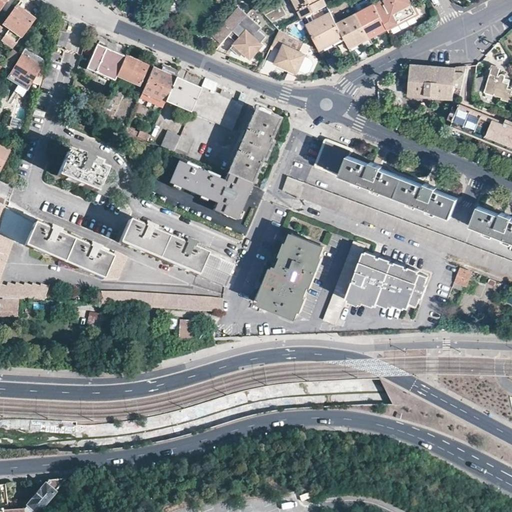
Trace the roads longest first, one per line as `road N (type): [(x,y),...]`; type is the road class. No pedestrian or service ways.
road 1 (secondary): [(511,436),(383,371),(331,355),(270,354),(105,388),(0,384)]
road 2 (secondary): [(0,467),(154,454),(293,419),(363,420),(417,434)]
road 3 (residential): [(78,11),(325,105)]
road 4 (residential): [(511,184),(325,105)]
road 5 (residential): [(325,105),(346,81),(456,26)]
